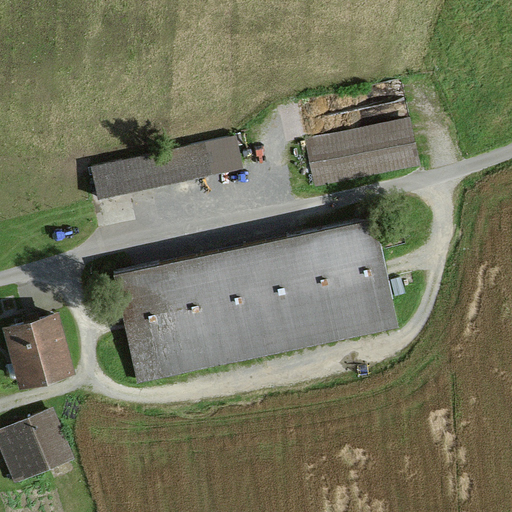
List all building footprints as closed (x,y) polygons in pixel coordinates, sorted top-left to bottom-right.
[(410,120),(307,143),(318,189),(420,166),(410,120)] [(235,138),(93,167),(99,196),(241,166),(235,138)] [(5,184),(0,186),(0,258),(35,239),(5,184)] [(376,218),(118,272),(141,380),(398,326),(376,218)] [(56,312),(7,325),(23,385),(72,373),(56,312)] [(53,409),(0,430),(0,439),(16,479),(72,456),(53,409)]
